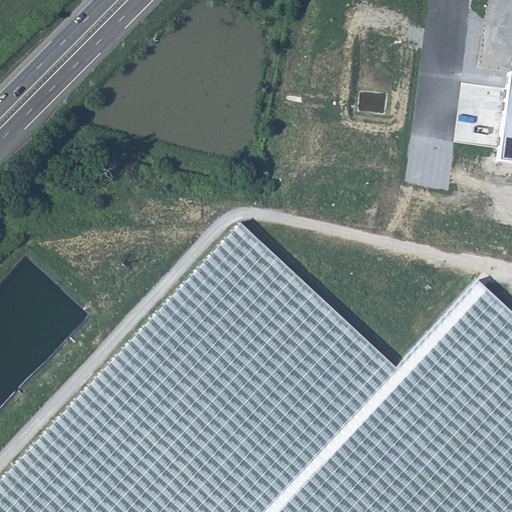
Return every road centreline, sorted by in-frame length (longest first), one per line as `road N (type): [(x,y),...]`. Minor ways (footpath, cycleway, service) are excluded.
road 1 (track): [(511,272),(181,197),(160,210),(161,252),(0,435)]
road 2 (trunk): [(0,140),(139,0)]
road 3 (trunk): [(105,0),(0,105)]
